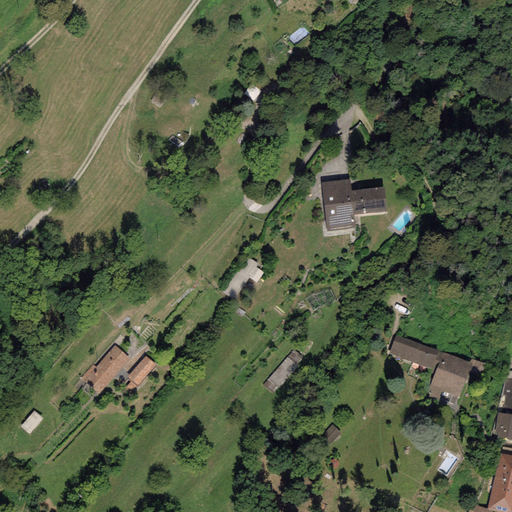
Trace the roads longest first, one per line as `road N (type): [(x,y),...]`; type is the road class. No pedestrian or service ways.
road 1 (residential): [(256,137),(246,197),(256,208),(270,206),(412,38),(459,0)]
road 2 (track): [(0,257),(84,166),(198,0)]
road 3 (track): [(132,89),(140,160),(155,165),(193,154),(234,123),(253,127),(256,137)]
